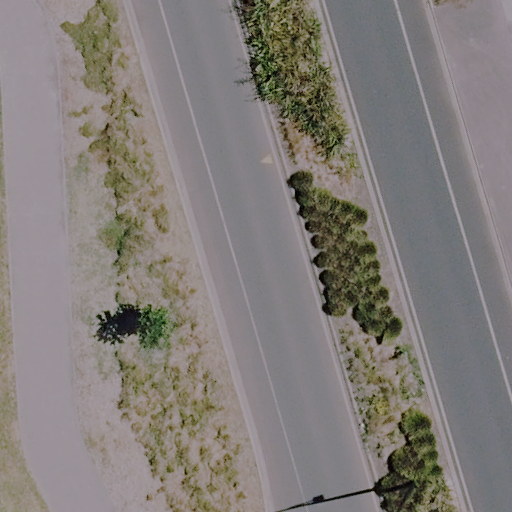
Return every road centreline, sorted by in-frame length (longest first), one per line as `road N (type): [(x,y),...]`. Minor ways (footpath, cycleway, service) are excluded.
road 1 (secondary): [(327,511),(179,0)]
road 2 (secondary): [(373,0),(511,451)]
